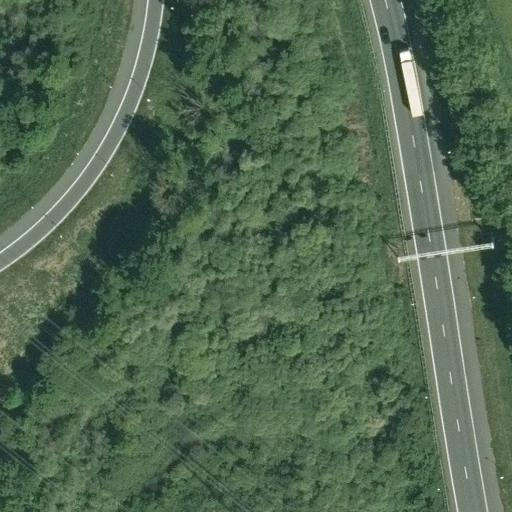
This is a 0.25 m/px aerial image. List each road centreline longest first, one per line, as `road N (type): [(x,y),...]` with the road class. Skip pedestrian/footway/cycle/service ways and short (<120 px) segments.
road 1 (motorway): [(472,511),(385,0)]
road 2 (motorway): [(157,0),(145,71),(117,135),(84,186),(0,262)]
